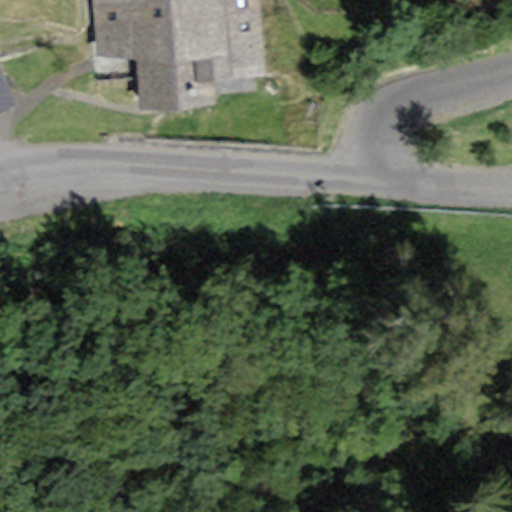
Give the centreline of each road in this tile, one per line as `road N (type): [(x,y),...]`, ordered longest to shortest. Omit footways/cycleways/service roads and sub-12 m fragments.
road 1 (residential): [(370,176),(137,165),(0,178)]
road 2 (residential): [(370,176),(386,119),(419,95),(511,66)]
road 3 (residential): [(511,184),(370,176)]
